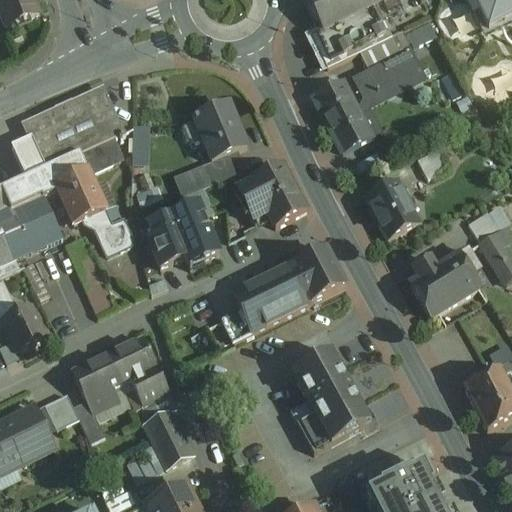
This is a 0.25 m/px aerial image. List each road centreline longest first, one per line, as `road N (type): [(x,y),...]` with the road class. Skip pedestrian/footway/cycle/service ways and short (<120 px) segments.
road 1 (residential): [(334,222),(0,387)]
road 2 (tertiary): [(489,511),(381,308)]
road 3 (residential): [(174,388),(251,379),(381,308)]
road 4 (tertiary): [(334,222),(243,49)]
road 5 (residential): [(229,511),(174,388)]
